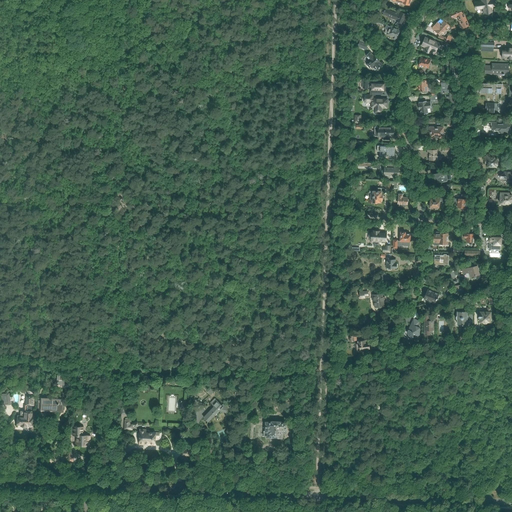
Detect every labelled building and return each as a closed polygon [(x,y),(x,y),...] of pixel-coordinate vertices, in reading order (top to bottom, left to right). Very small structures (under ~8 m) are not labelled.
[(481,10),(481,16),(494,14),(493,7),(494,7),(493,0),(474,0),(473,0),(474,11),(481,10)] [(452,18),(457,16),(462,28),(469,25),(461,6),(455,9),(455,11),(450,13),(452,18)] [(397,21),(397,22),(401,24),(404,18),(405,18),(407,15),(399,11),(398,14),(385,8),(382,14),(397,21)] [(434,30),(439,35),(440,35),(442,32),(444,34),(450,27),(449,26),(442,19),(440,21),(441,22),(440,24),(437,22),(432,28),(434,30)] [(384,29),(386,30),(384,33),(393,37),(393,38),(393,39),(394,39),(395,39),(396,38),(400,31),(386,25),(384,29)] [(447,38),(445,37),(440,35),(439,35),(437,38),(444,41),(450,44),(451,40),(452,37),(448,35),(447,38)] [(439,43),(425,37),(422,46),(425,47),(423,50),(427,52),(426,52),(427,53),(427,52),(431,53),(432,50),(435,52),(439,43)] [(359,42),(357,47),(366,50),(368,45),(365,44),(366,41),(360,39),(359,42)] [(511,58),(511,48),(508,48),(503,48),(503,49),(501,49),(501,56),(502,56),(502,57),(507,58),(508,58),(508,59),(511,59),(511,58)] [(370,67),(371,67),(372,69),(373,68),(375,70),(375,69),(376,70),(382,65),(380,61),(374,55),(369,51),(366,54),(366,56),(369,59),(366,62),(367,63),(367,64),(367,65),(367,66),(368,67),(369,67),(370,67)] [(419,67),(429,69),(431,60),(421,57),(419,67)] [(485,74),(502,74),(502,75),(504,75),(504,74),(507,74),(507,70),(508,70),(509,65),(492,64),(492,66),(485,66),(485,74)] [(451,69),(451,78),(461,79),(462,66),(452,65),(451,69)] [(363,80),(362,88),(368,89),(368,88),(369,88),(369,91),(375,91),(375,94),(382,94),(382,92),(386,92),(386,82),(370,81),(370,82),(368,82),(368,81),(363,80)] [(430,80),(413,81),(413,85),(415,85),(415,91),(421,91),(421,93),(427,93),(427,91),(430,91),(430,80)] [(495,94),(500,94),(501,88),(502,88),(502,84),(496,83),(496,84),(492,83),(479,82),(479,87),(480,87),(479,93),(480,93),(491,94),(491,92),(495,92),(495,94)] [(449,103),(456,103),(457,94),(449,94),(449,103)] [(373,95),(365,95),(364,102),(372,102),(371,107),(375,107),(375,114),(381,114),(381,107),(386,107),(387,99),(372,99),(373,95)] [(419,103),(418,104),(419,110),(420,109),(421,114),(428,113),(427,108),(431,108),(430,104),(430,102),(426,102),(426,101),(419,102),(419,103)] [(486,107),(486,109),(486,110),(485,110),(485,112),(486,112),(495,113),(495,107),(495,105),(495,103),(489,102),(487,102),(486,107)] [(492,128),(492,129),(493,130),(493,131),(497,131),(497,133),(510,134),(510,133),(511,128),(511,122),(503,122),(503,123),(502,123),(491,122),(491,127),(491,128),(492,128)] [(374,136),(383,136),(383,140),(390,140),(390,137),(393,137),(393,127),(385,127),(385,126),(374,126),(374,135),(374,136)] [(429,138),(443,138),(443,127),(430,127),(429,138)] [(395,146),(377,146),(377,151),(380,151),(380,156),(381,156),(381,159),(391,160),(392,156),(395,156),(395,151),(395,150),(395,146)] [(437,149),(427,150),(427,154),(429,154),(429,160),(434,160),(435,163),(439,163),(439,160),(441,160),(441,156),(437,156),(437,149)] [(497,165),(498,161),(497,161),(497,159),(494,158),(494,155),(486,154),(485,155),(485,161),(487,161),(487,166),(496,167),(496,165),(497,165)] [(384,164),(383,178),(389,179),(390,176),(399,176),(399,170),(399,168),(397,167),(397,164),(384,164)] [(503,182),(511,181),(511,170),(503,171),(503,173),(502,174),(501,174),(501,179),(503,180),(503,182)] [(434,178),(437,177),(438,182),(443,181),(443,182),(447,181),(447,180),(447,179),(451,179),(450,171),(446,172),(434,174),(434,178)] [(373,190),(373,194),(370,194),(370,199),(373,199),(373,202),(378,202),(381,202),(381,200),(383,200),(383,195),(382,195),(382,191),(381,191),(381,188),(378,188),(378,191),(373,190)] [(509,193),(500,192),(500,203),(511,204),(511,195),(509,195),(509,193)] [(399,194),(398,197),(398,204),(399,204),(399,206),(406,206),(406,204),(407,204),(408,197),(402,197),(403,194),(399,194)] [(461,199),(458,198),(454,198),(454,203),(458,204),(457,207),(465,208),(466,199),(466,195),(461,194),(461,199)] [(430,198),(430,199),(430,207),(435,207),(435,210),(438,210),(438,208),(439,208),(439,203),(442,203),(443,198),(439,198),(439,196),(435,196),(435,199),(430,198)] [(369,233),(369,238),(371,239),(371,240),(372,240),(372,241),(380,242),(380,240),(385,241),(386,241),(386,233),(379,233),(379,232),(379,231),(378,231),(375,231),(373,231),(373,232),(371,232),(371,233),(369,233)] [(400,240),(394,239),(393,247),(397,248),(397,245),(410,246),(410,234),(405,233),(405,232),(400,232),(400,240)] [(434,242),(433,245),(438,246),(438,244),(439,244),(439,242),(439,244),(448,244),(448,233),(440,233),(440,232),(436,232),(436,234),(434,234),(434,242)] [(465,242),(471,242),(471,238),(473,238),(473,234),(464,233),(464,238),(466,238),(465,242)] [(501,237),(489,236),(488,242),(489,242),(489,249),(500,250),(500,245),(501,245),(501,237)] [(448,255),(434,255),(434,265),(448,265),(448,255)] [(386,268),(387,268),(387,270),(391,270),(391,268),(396,268),(396,263),(395,263),(395,260),(392,259),(392,257),(386,257),(386,264),(386,268)] [(477,265),(462,269),(463,273),(463,274),(469,273),(470,277),(471,277),(471,279),(476,278),(477,279),(482,278),(481,273),(479,273),(477,265)] [(424,298),(435,303),(439,294),(427,289),(424,298)] [(374,302),(375,307),(384,306),(383,300),(382,300),(382,294),(372,295),(373,302),(374,302)] [(456,319),(457,319),(457,324),(462,324),(462,325),(464,325),(464,324),(467,324),(467,311),(464,311),(464,310),(462,310),(462,311),(460,311),(460,309),(462,309),(462,304),(456,304),(456,309),(457,309),(457,311),(457,316),(456,316),(456,317),(456,319)] [(481,311),(480,312),(479,313),(479,315),(478,317),(479,318),(481,318),(481,322),(482,322),(484,323),(486,323),(488,322),(489,322),(489,321),(491,321),(491,313),(490,313),(490,308),(487,308),(487,312),(484,312),(483,313),(481,311)] [(429,320),(429,314),(424,315),(425,334),(434,334),(434,330),(433,320),(429,320)] [(416,326),(419,321),(414,318),(408,330),(408,331),(408,334),(409,335),(412,337),(413,337),(420,337),(420,327),(416,326)] [(367,340),(366,340),(358,341),(358,343),(356,344),(357,352),(364,351),(364,348),(369,348),(369,341),(367,341),(367,340)] [(69,384),(70,376),(59,375),(59,381),(59,380),(64,380),(64,386),(64,384),(69,384)] [(17,417),(17,425),(21,425),(21,426),(27,427),(27,425),(31,425),(32,425),(32,406),(34,406),(34,396),(26,395),(25,404),(24,404),(24,411),(21,411),(20,410),(19,415),(17,415),(17,417)] [(219,410),(219,411),(226,412),(228,405),(220,404),(214,398),(210,403),(214,407),(203,417),(208,422),(219,410)] [(41,409),(58,409),(58,405),(59,405),(59,403),(58,403),(58,399),(42,399),(42,401),(38,401),(38,407),(41,407),(41,409)] [(130,418),(125,418),(125,420),(124,420),(124,430),(132,430),(133,424),(130,424),(130,420),(130,418)] [(268,437),(275,437),(276,421),(271,420),(271,421),(265,421),(265,431),(264,431),(263,436),(268,436),(268,437)] [(276,421),(275,437),(282,437),(285,437),(285,434),(287,434),(287,422),(281,422),(281,421),(276,421)] [(76,444),(88,445),(89,440),(90,441),(90,436),(83,436),(83,427),(74,427),(73,435),(76,435),(76,444)] [(159,438),(159,433),(150,432),(150,431),(146,431),(146,429),(140,429),(140,433),(139,433),(139,435),(140,436),(139,437),(138,438),(138,440),(139,440),(139,444),(146,444),(146,445),(148,445),(155,445),(156,437),(159,438)]
